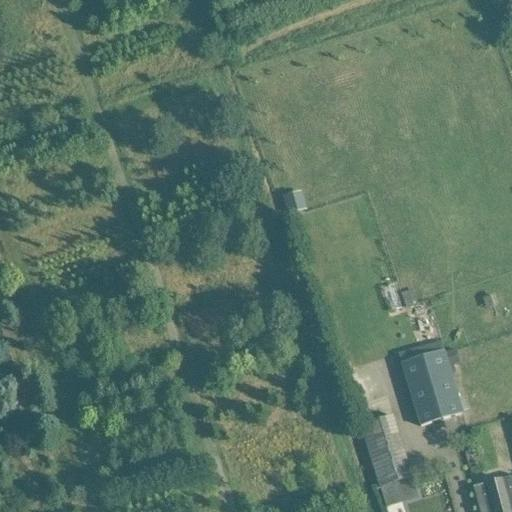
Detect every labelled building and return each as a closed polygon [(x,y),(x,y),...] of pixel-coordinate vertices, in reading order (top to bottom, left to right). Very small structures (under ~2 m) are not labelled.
[(398,356),(420,428),(462,416),(441,343),(398,356)] [(387,371),(386,360),(365,361),(365,372),(387,371)] [(369,381),(372,392),(390,388),(387,377),(369,381)] [(394,418),(361,428),(380,490),(413,479),(394,418)] [(511,511),(511,478),(474,489),(479,511),(511,511)]
